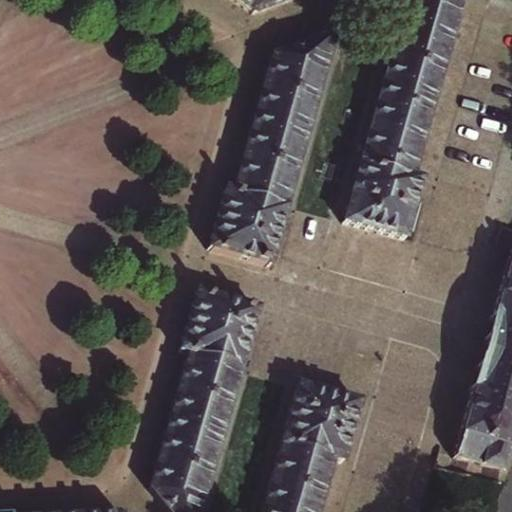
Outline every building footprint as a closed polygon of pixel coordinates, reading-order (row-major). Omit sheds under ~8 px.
[(301,0),(221,0),(250,18),(301,0)] [(463,0),(429,0),(399,11),(334,226),(401,245),(420,181),(414,180),(463,0)] [(333,34),(266,58),(229,194),(217,190),(199,254),(265,272),(333,34)] [(471,349),(439,466),(506,485),(511,461),(511,246),(501,243),(471,349)] [(184,362),(190,363),(147,508),(152,511),(207,511),(260,323),(199,306),(184,362)] [(363,415),(297,396),(263,511),(322,511),(333,474),(346,478),(363,415)]
